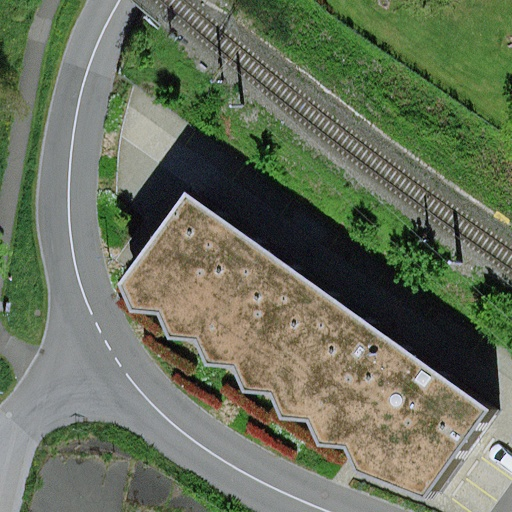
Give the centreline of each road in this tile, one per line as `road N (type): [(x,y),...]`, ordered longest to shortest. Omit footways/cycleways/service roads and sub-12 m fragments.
road 1 (residential): [(117,4),(93,50),(71,154),(68,223),(100,342)]
road 2 (residential): [(100,342),(158,416),(210,458),(323,511)]
road 3 (unclassified): [(100,342),(38,401),(0,464)]
